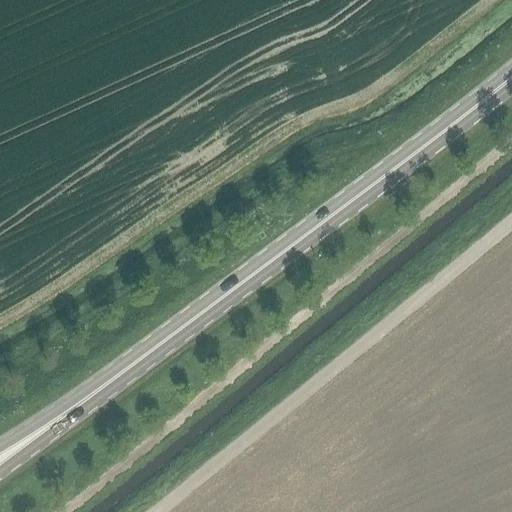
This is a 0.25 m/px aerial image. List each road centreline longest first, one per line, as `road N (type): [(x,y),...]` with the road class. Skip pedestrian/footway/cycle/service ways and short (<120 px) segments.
road 1 (primary): [(51,424),(511,86)]
road 2 (unclassified): [(159,511),(511,224)]
